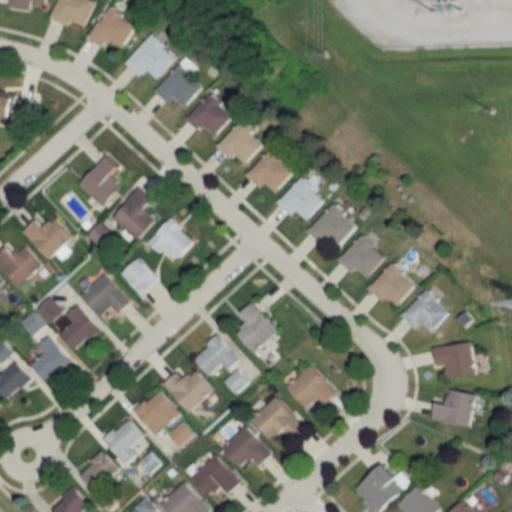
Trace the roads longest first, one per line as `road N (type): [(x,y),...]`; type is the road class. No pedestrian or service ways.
road 1 (residential): [(0,50),(46,66),(102,103),(365,344),(377,384)]
road 2 (residential): [(27,455),(253,241)]
road 3 (residential): [(377,384),(357,430),(272,511)]
road 4 (residential): [(0,196),(102,103)]
